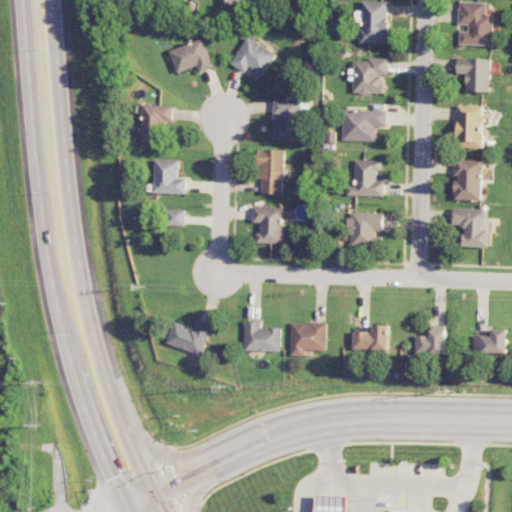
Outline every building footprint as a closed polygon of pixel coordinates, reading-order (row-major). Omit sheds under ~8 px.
[(389,1),(364,1),(364,11),(356,10),(356,21),(361,21),(361,42),(388,43),(389,1)] [(493,45),(494,14),(487,14),(487,2),(460,2),(459,24),(468,24),(468,31),(460,31),(460,44),(493,45)] [(233,65),(249,72),(248,74),(262,81),(276,51),(247,37),(233,65)] [(215,67),(204,38),(171,50),(178,72),(198,65),(201,72),(215,67)] [(353,93),(383,93),(384,75),(388,75),(389,59),(355,58),(353,93)] [(490,92),(490,58),(458,58),(458,73),(467,73),(466,91),(490,92)] [(274,139),(300,140),(302,100),(275,99),(274,114),(282,114),(281,121),(275,121),(274,139)] [(174,105),(143,104),(142,141),(161,141),(162,122),(173,122),(174,105)] [(457,147),(482,148),(483,106),(458,105),(457,147)] [(344,140),(377,141),(377,126),(387,126),(387,110),(344,109),(344,140)] [(262,194),(284,195),(286,150),(259,148),(258,179),(263,179),(262,194)] [(181,160),(156,159),(156,185),(149,185),(149,193),(187,193),(187,178),(180,178),(181,160)] [(348,195),(385,196),(385,180),(377,180),(378,171),(381,171),(382,160),(356,159),(356,186),(348,185),(348,195)] [(481,200),(482,160),(455,159),(454,178),(455,178),(454,199),(481,200)] [(293,207),(255,206),(254,221),(262,222),(262,231),(258,231),(258,242),(283,243),(284,217),(293,217),(293,207)] [(463,246),(487,247),(488,209),(453,208),(453,227),(463,227),(463,246)] [(187,225),(186,209),(167,209),(167,226),(187,225)] [(384,213),(349,212),(348,234),(351,234),(351,243),(383,244),(384,213)] [(214,323),(199,318),(196,328),(174,321),(167,343),(204,355),(214,323)] [(282,351),(283,327),(263,327),(263,321),(246,321),(246,350),(282,351)] [(292,355),(306,356),(306,350),(328,350),(328,323),(293,322),(292,355)] [(390,349),(389,325),(373,325),(374,331),(355,331),(355,350),(390,349)] [(446,354),(445,325),(430,325),(431,336),(416,336),(416,355),(446,354)] [(508,329),(493,328),(493,335),(473,335),(473,352),(507,353),(508,329)] [(338,511),(343,511),(344,496),(315,495),(314,511),(338,511)]
